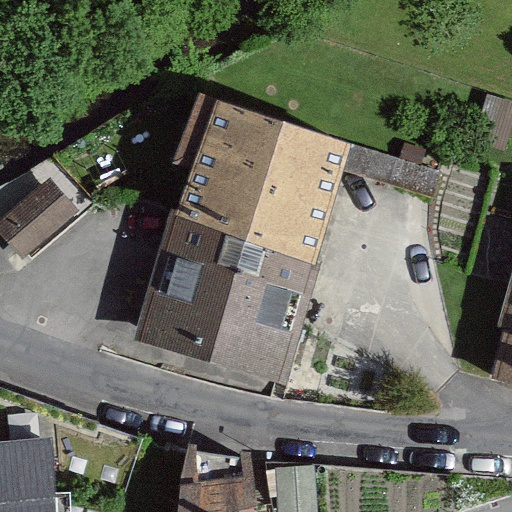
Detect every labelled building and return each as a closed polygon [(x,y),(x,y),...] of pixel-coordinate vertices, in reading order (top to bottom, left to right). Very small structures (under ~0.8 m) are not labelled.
[(194,171),(220,101),(199,93),(173,163),(194,171)] [(511,102),(487,95),(473,141),(504,150),(511,122),(511,102)] [(347,143),(220,101),(194,171),(179,212),(178,217),(140,341),(278,384),(312,266),(347,143)] [(78,211),(50,179),(0,222),(0,232),(23,259),(27,255),(78,211)] [(511,323),(496,381),(511,385),(511,323)] [(0,511),(55,511),(51,440),(0,443),(0,511)] [(176,511),(240,511),(240,510),(257,507),(251,456),(187,451),(179,483),(176,511)]
